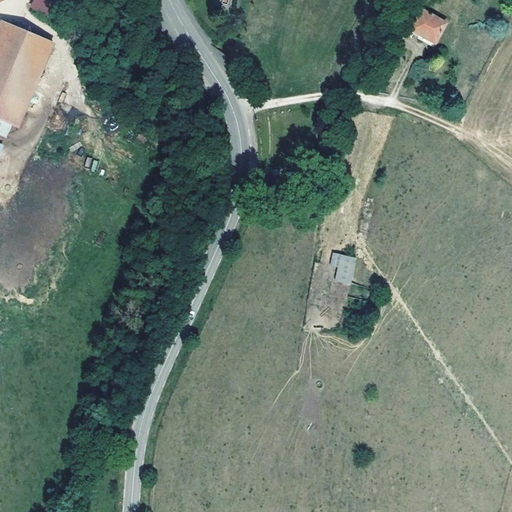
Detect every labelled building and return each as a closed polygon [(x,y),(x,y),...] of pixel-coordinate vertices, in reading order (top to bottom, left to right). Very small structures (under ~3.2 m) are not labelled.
[(0,0),(0,119),(15,126),(19,128),(54,44),(1,22),(0,25),(0,3),(0,4),(2,0),(0,0)] [(32,0),(29,7),(47,16),(54,2),(51,0),(32,0)] [(446,22),(421,8),(410,28),(434,42),(446,22)] [(15,126),(0,119),(0,134),(10,139),(15,126)] [(330,265),(338,268),(334,281),(349,286),(355,258),(333,252),(330,265)]
